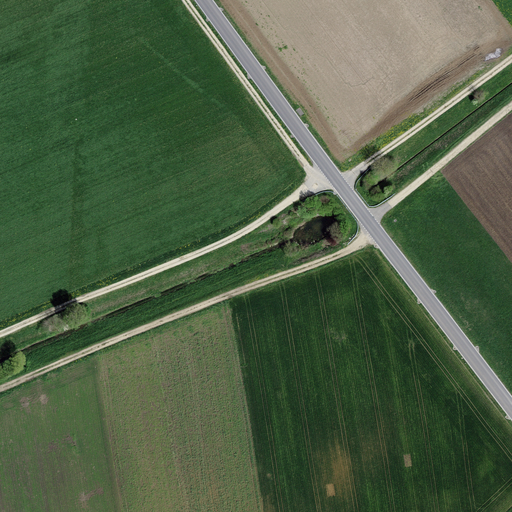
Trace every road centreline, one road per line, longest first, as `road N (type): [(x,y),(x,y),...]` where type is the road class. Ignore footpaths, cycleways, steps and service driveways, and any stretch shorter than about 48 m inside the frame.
road 1 (tertiary): [(201,0),(511,406)]
road 2 (track): [(0,391),(335,256),(378,231)]
road 3 (track): [(0,335),(253,230),(316,186)]
road 4 (track): [(316,186),(372,159),(511,56)]
road 5 (track): [(182,0),(316,186)]
road 6 (track): [(370,222),(511,105)]
